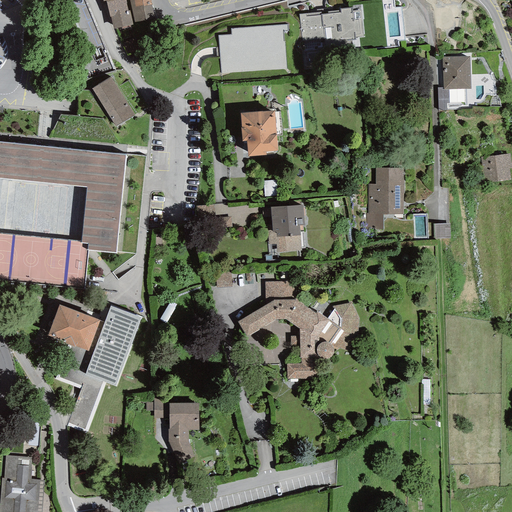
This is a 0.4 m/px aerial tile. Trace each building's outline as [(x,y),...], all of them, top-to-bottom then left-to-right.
[(135,24),(129,0),(114,0),(106,2),(110,17),(111,17),(114,29),(135,24)] [(150,0),(129,0),(135,24),(135,26),(155,21),(150,0)] [(451,4),(435,5),(436,17),(438,16),(439,24),(453,23),(451,4)] [(316,13),(299,14),(302,45),(355,40),(355,37),(364,36),(361,10),(352,11),(352,8),(340,9),(340,7),(316,9),(316,13)] [(288,24),(219,28),(223,72),(290,70),(288,24)] [(469,56),(443,57),(446,102),(464,101),(463,85),(470,85),(469,56)] [(111,77),(92,88),(116,126),(135,115),(111,77)] [(274,111),(240,113),(242,141),(247,141),(248,156),(266,155),(266,152),(277,151),(274,111)] [(0,141),(0,178),(87,187),(81,244),(88,244),(87,250),(116,253),(126,155),(0,141)] [(508,154),(481,157),(484,180),(508,177),(507,166),(510,165),(508,154)] [(404,168),(375,168),(375,184),(368,184),(368,213),(365,213),(365,230),(383,230),(383,214),(403,214),(403,193),(404,193),(404,168)] [(198,203),(197,215),(217,216),(217,223),(238,224),(238,203),(198,203)] [(303,205),(270,207),(272,230),(267,230),(268,244),(276,244),(276,252),(301,251),(300,225),(304,225),(303,205)] [(435,236),(450,236),(450,223),(435,222),(435,236)] [(230,272),(215,273),(215,287),(231,286),(230,272)] [(297,282),(265,282),(266,304),(274,299),(296,299),(297,282)] [(266,304),(237,322),(246,337),(275,320),(285,319),(299,328),(299,336),(290,336),(291,348),(300,347),(300,358),(301,358),(301,363),(287,364),(287,379),(319,379),(319,357),(321,358),(323,358),(324,358),(325,358),(326,358),(328,358),(329,358),(331,357),(332,355),(333,354),(333,352),(339,348),(348,351),(359,336),(359,319),(351,303),(332,306),(334,310),(328,319),(317,312),(315,313),(296,299),(274,299),(266,304)] [(105,322),(59,305),(47,336),(71,345),(92,352),(93,353),(105,322)] [(141,318),(111,306),(105,322),(93,353),(92,352),(71,345),(59,377),(82,386),(68,423),(85,430),(103,382),(115,386),(141,318)] [(266,360),(268,352),(260,349),(258,358),(266,360)] [(169,398),(153,398),(153,402),(153,411),(154,418),(169,418),(169,404),(169,398)] [(198,403),(169,404),(169,418),(169,429),(168,429),(168,443),(179,464),(195,456),(188,442),(188,431),(198,430),(198,403)] [(32,458),(6,455),(4,478),(2,478),(0,500),(0,511),(41,511),(44,480),(30,479),(32,458)]
